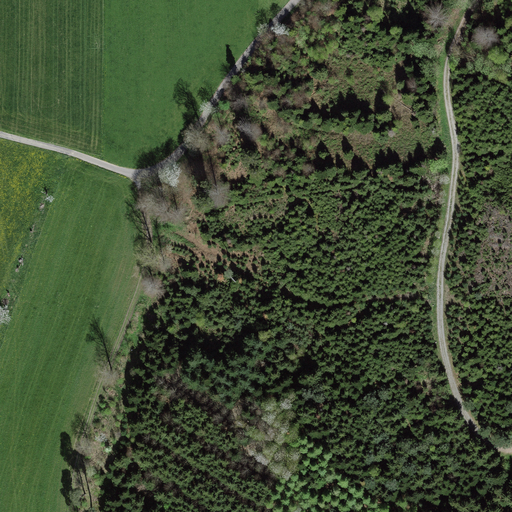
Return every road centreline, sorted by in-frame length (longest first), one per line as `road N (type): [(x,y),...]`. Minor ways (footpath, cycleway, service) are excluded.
road 1 (track): [(511,449),(490,443),(466,416),(439,320),(455,155),(446,75),(478,0)]
road 2 (track): [(136,175),(164,166),(187,144),(291,0)]
road 3 (track): [(0,133),(136,175)]
